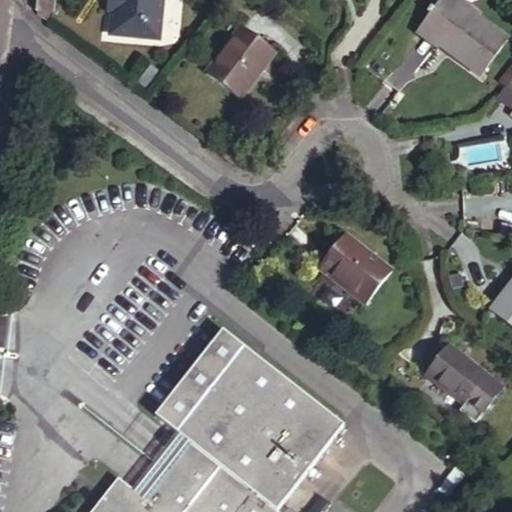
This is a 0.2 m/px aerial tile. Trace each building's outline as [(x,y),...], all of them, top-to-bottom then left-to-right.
[(35,0),(35,11),(48,12),(49,0),(35,0)] [(104,0),(104,7),(110,9),(116,9),(117,0),(104,0)] [(117,0),(116,9),(110,9),(107,33),(160,41),(165,0),(117,0)] [(431,9),(428,12),(446,25),(451,18),(492,48),(499,39),(444,0),(436,0),(436,1),(433,0),(428,0),(426,5),(431,9)] [(428,12),(421,21),(439,35),(480,65),(492,48),(451,18),(446,25),(428,12)] [(439,35),(421,21),(415,30),(433,43),(439,35)] [(240,37),(206,84),(234,104),(268,58),(240,37)] [(149,67),(133,84),(142,91),(158,73),(149,67)] [(511,72),(492,99),(509,113),(506,117),(511,121),(511,72)] [(229,139),(217,155),(230,166),(242,150),(229,139)] [(387,277),(342,242),(316,277),(361,312),(387,277)] [(511,286),(499,302),(487,317),(511,336),(511,286)] [(487,317),(499,302),(493,298),(481,313),(487,317)] [(263,344),(241,327),(173,412),(195,430),(263,344)] [(301,511),(298,509),(365,424),(263,344),(195,430),(209,441),(164,498),(149,487),(133,474),(103,511),(301,511)] [(497,393),(443,351),(419,381),(458,411),(453,418),(469,430),(480,416),(478,409),(485,408),(497,393)] [(209,441),(195,430),(149,487),(164,498),(209,441)]
